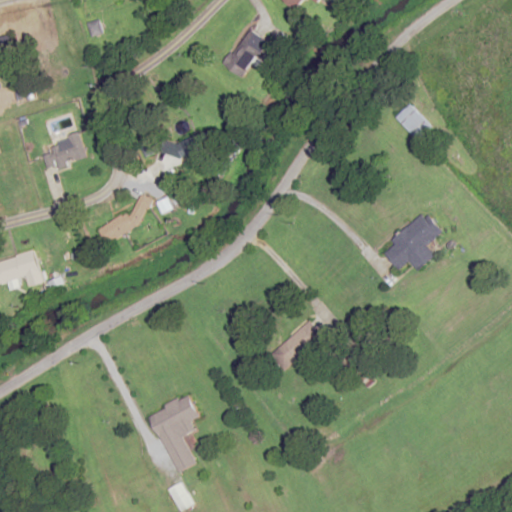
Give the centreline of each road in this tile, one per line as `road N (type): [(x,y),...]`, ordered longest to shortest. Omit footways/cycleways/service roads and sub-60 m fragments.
road 1 (residential): [(442,0),(397,37),(318,127),(259,215),(223,250),(0,385)]
road 2 (residential): [(0,230),(117,183),(123,166),(112,111),(120,83),(223,0)]
